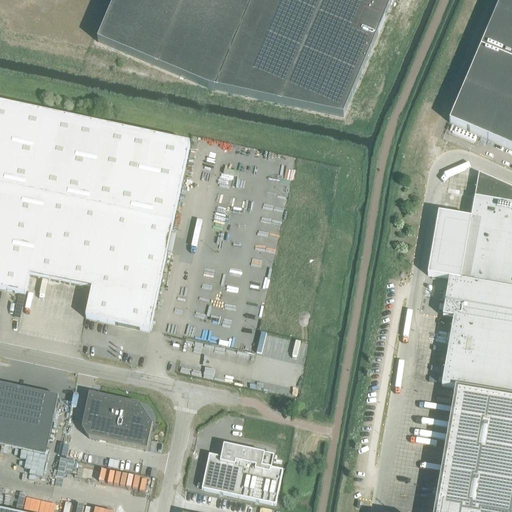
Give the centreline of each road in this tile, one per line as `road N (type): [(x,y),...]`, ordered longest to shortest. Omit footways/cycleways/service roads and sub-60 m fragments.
road 1 (unclassified): [(0,350),(189,390)]
road 2 (unclassified): [(164,511),(189,390)]
